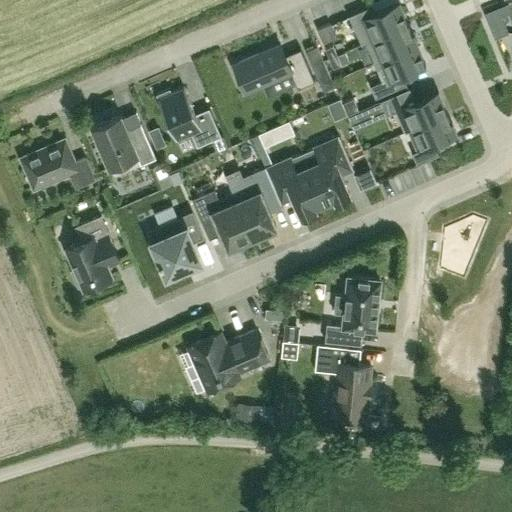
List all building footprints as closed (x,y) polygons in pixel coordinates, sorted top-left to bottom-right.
[(369,5),(348,14),(361,43),(408,23),(399,2),(372,14),(369,5)] [(408,23),(361,43),(361,44),(366,42),(374,61),(416,43),(408,23)] [(382,79),(370,84),(375,96),(406,83),(402,73),(425,63),(416,43),(374,61),(382,79)] [(315,81),(300,47),(285,54),(280,44),(239,62),(250,87),(290,69),(298,88),(315,81)] [(333,44),(325,47),(329,57),(337,54),(333,44)] [(337,54),(329,57),(333,67),(341,63),(337,54)] [(195,112),(184,85),(171,91),(169,87),(156,93),(176,138),(191,132),(197,145),(221,134),(209,106),(195,112)] [(409,86),(380,99),(387,114),(396,110),(405,131),(409,129),(447,112),(437,91),(416,100),(409,86)] [(353,97),(342,102),(347,113),(358,108),(353,97)] [(447,112),(409,129),(418,149),(412,152),(416,162),(439,153),(434,142),(456,132),(447,112)] [(129,126),(125,125),(120,113),(92,125),(109,164),(136,153),(140,163),(156,156),(141,122),(129,126)] [(353,168),(339,136),(302,152),(324,200),(334,196),(335,199),(349,193),(341,174),(353,168)] [(74,159),(64,137),(21,156),(34,186),(77,168),(83,182),(95,177),(85,155),(74,159)] [(324,200),(302,152),(266,167),(276,191),(276,190),(277,194),(290,188),(301,214),(316,208),(314,204),(324,200)] [(276,225),(263,196),(276,191),(266,167),(265,168),(264,166),(242,176),(246,184),(232,190),(253,239),(267,233),(265,229),(276,225)] [(239,245),(253,239),(232,190),(218,196),(214,188),(192,197),(203,223),(216,217),(228,245),(238,241),(239,245)] [(203,235),(192,210),(148,229),(161,259),(159,260),(161,264),(163,263),(165,269),(162,270),(165,277),(183,269),(182,266),(199,259),(191,240),(203,235)] [(111,275),(107,264),(120,258),(100,214),(75,225),(82,240),(65,247),(74,267),(70,269),(78,285),(81,284),(83,287),(111,275)] [(342,324),(326,322),(324,340),(356,343),(358,327),(374,328),(379,279),(348,275),(346,294),(335,293),(333,311),(344,312),(342,324)] [(224,341),(219,331),(189,344),(208,388),(238,374),(236,371),(268,357),(255,328),(224,341)] [(302,349),(305,330),(290,328),(286,346),(302,349)] [(349,346),(316,343),(314,369),(336,371),(331,413),(365,416),(367,396),(369,396),(371,383),(369,383),(371,364),(347,361),(349,346)]
